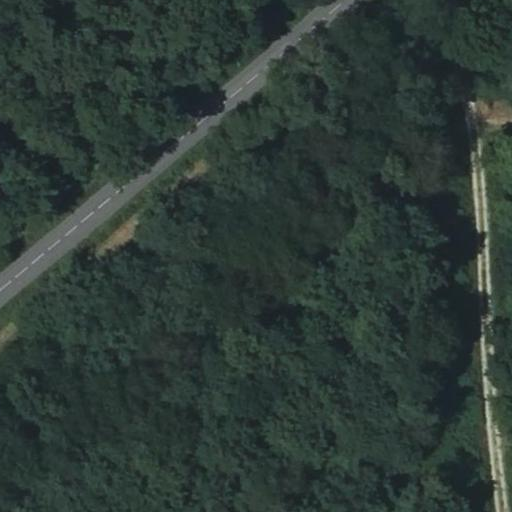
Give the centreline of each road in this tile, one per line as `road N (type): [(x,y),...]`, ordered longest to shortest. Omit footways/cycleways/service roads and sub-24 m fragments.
road 1 (track): [(501,511),(485,413),(462,73),(436,0)]
road 2 (tertiary): [(334,0),(0,287)]
